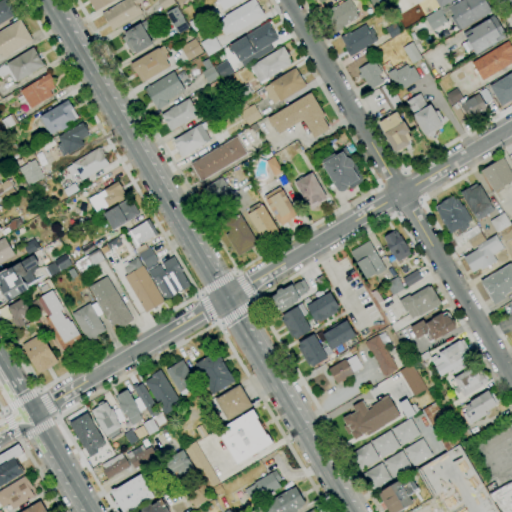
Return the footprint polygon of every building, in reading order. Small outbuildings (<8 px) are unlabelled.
[(0,24),(0,0),(7,0),(16,14),(0,24)] [(114,0),(95,12),(88,0),(114,0)] [(113,30),(109,24),(108,24),(101,14),(124,0),(142,0),(143,1),(137,5),(142,13),(113,30)] [(163,10),(158,0),(173,0),(175,3),(163,10)] [(241,0),(223,11),(216,0),(241,0)] [(225,37),(216,22),(225,17),(225,16),(252,0),(254,0),(264,15),(234,33),(233,32),(225,37)] [(335,33),(329,22),(330,21),(325,12),(334,7),(335,8),(347,0),(351,0),(357,11),(356,12),(359,17),(342,27),(343,29),(335,33)] [(377,12),(369,0),(386,0),(389,4),(377,12)] [(458,30),(451,18),(453,16),(450,10),(442,14),(447,22),(432,30),(425,18),(451,2),(453,6),(462,0),(483,0),(491,12),(461,30),(461,29),(458,30)] [(453,0),(440,8),(435,0),(453,0)] [(178,34),(166,13),(176,7),(189,28),(178,34)] [(210,23),(206,16),(217,10),(221,17),(210,23)] [(476,55),(472,49),(467,52),(462,44),(468,40),(467,39),(466,39),(463,34),(493,16),(506,37),(476,55)] [(194,32),(189,23),(198,17),(204,27),(194,32)] [(0,31),(20,20),(33,41),(4,58),(1,54),(0,54),(0,31)] [(137,54),(135,51),(131,53),(122,38),(126,36),(124,33),(146,20),(150,27),(145,30),(153,44),(137,54)] [(244,67),(241,62),(240,62),(230,46),(268,22),(278,39),(270,44),(273,49),(244,67)] [(391,39),(385,29),(395,23),(401,33),(391,39)] [(350,57),(344,47),(345,46),(340,37),(349,32),(350,33),(365,24),(369,30),(372,28),(375,34),(374,35),(377,40),(373,43),(374,43),(350,57)] [(219,49),(213,35),(200,42),(206,55),(219,49)] [(189,61),(180,47),(195,39),(203,52),(189,61)] [(511,63),(482,81),(472,63),(508,41),(511,47),(511,63)] [(412,64),(402,48),(412,42),(422,58),(412,64)] [(142,82),(137,73),(136,73),(131,64),(159,48),(159,49),(164,46),(168,52),(165,54),(168,58),(166,60),(170,67),(145,81),(142,82)] [(259,83),(250,67),(257,63),(256,63),(283,46),(289,57),(287,58),(291,64),(266,79),(259,83)] [(17,82),(17,81),(14,82),(9,74),(3,77),(2,75),(0,76),(0,67),(5,64),(6,66),(7,65),(6,64),(33,48),(44,66),(17,82)] [(222,80),(214,67),(226,60),(234,72),(222,80)] [(370,90),(363,77),(360,79),(358,75),(360,74),(358,69),(373,60),(378,67),(382,73),(378,75),(381,79),(382,78),(384,81),(370,90)] [(398,92),(387,73),(394,69),(396,71),(407,65),(409,68),(413,66),(420,78),(398,92)] [(208,84),(201,72),(213,66),(219,77),(208,84)] [(274,104),(271,100),(269,100),(266,95),(268,94),(264,88),(270,84),(269,84),(295,68),(306,86),(280,102),(280,100),(274,104)] [(157,110),(144,89),(174,71),(185,90),(167,101),(169,103),(157,110)] [(511,100),(501,107),(489,86),(504,77),(511,72),(511,100)] [(25,112),(17,98),(22,95),(20,91),(49,74),(54,82),(52,83),(55,88),(50,91),(52,96),(25,112)] [(395,153),(384,134),(384,133),(378,123),(393,114),(378,89),(389,82),(407,112),(399,117),(403,122),(404,121),(410,132),(408,133),(411,140),(408,142),(410,144),(403,147),(403,150),(400,152),(397,151),(395,153)] [(239,101),(233,92),(247,84),(252,93),(239,101)] [(450,106),(446,99),(447,98),(445,95),(457,88),(463,98),(450,106)] [(485,103),(479,92),(485,88),(492,99),(485,103)] [(314,138),(303,120),(279,134),(274,126),(272,128),(267,119),(311,92),(325,116),(323,118),(329,129),(314,138)] [(428,138),(427,135),(426,136),(413,115),(414,114),(406,102),(420,94),(428,106),(430,105),(434,112),(437,110),(444,121),(441,122),(443,125),(439,128),(438,130),(435,131),(434,134),(428,138)] [(460,124),(450,107),(465,98),(467,101),(478,94),(488,109),(479,114),(480,116),(476,118),(475,116),(469,120),(460,105),(458,106),(466,120),(460,124)] [(171,131),(161,115),(189,98),(198,115),(171,131)] [(49,135),(39,118),(40,117),(68,100),(78,118),(68,124),(69,126),(61,131),(60,129),(49,135)] [(212,114),(209,109),(218,103),(222,108),(212,114)] [(248,125),(240,112),(254,104),(261,118),(248,125)] [(7,129),(2,120),(12,114),(18,123),(7,129)] [(63,156),(57,146),(61,144),(58,138),(82,123),(89,135),(81,140),(84,145),(68,154),(67,154),(63,156)] [(181,158),(176,148),(177,148),(173,141),(200,124),(210,140),(181,158)] [(201,182),(190,164),(236,136),(247,154),(201,182)] [(342,192),(341,192),(340,192),(339,191),(338,191),(322,164),(323,163),(322,161),(345,147),(362,176),(362,177),(362,178),(362,179),(362,180),(362,181),(361,182),(361,183),(360,183),(360,184),(359,184),(350,189),(348,186),(348,187),(348,188),(347,188),(347,189),(347,190),(346,190),(346,191),(345,191),(344,191),(343,192),(342,192)] [(82,181),(77,173),(71,176),(66,168),(72,165),(71,164),(98,148),(108,164),(82,181)] [(275,176),(266,161),(273,157),(283,172),(275,176)] [(511,180),(493,193),(492,191),(493,191),(482,172),(481,173),(480,172),(503,158),(511,173),(511,180)] [(28,186),(18,169),(35,159),(44,177),(28,186)] [(311,210),(309,206),(308,207),(294,183),(312,172),(326,197),(319,202),(321,204),(311,210)] [(212,207),(202,189),(221,178),(227,187),(229,186),(233,194),(212,207)] [(0,185),(8,180),(15,192),(1,200),(0,198),(0,185)] [(96,212),(88,199),(96,194),(97,195),(104,191),(104,190),(118,181),(126,196),(108,207),(104,209),(104,208),(96,212)] [(68,197),(63,190),(74,183),(79,190),(68,197)] [(477,221),(460,193),(476,183),(478,186),(479,185),(491,205),(490,205),(494,210),(477,221)] [(282,226),(280,223),(279,224),(266,200),(264,196),(280,187),(282,191),(283,190),(297,215),(290,219),(291,220),(282,226)] [(450,234),(436,210),(437,210),(435,207),(452,196),(455,200),(457,198),(462,206),(471,220),(468,222),(468,223),(467,224),(468,227),(461,231),(459,228),(450,234)] [(113,230),(103,214),(130,198),(139,214),(113,230)] [(263,241),(247,215),(250,213),(248,209),(259,202),(261,206),(263,205),(279,232),(263,241)] [(238,257),(225,235),(229,233),(223,223),(240,213),(257,241),(255,242),(257,245),(238,257)] [(497,233),(490,221),(503,213),(510,224),(497,233)] [(146,268),(140,256),(138,257),(134,250),(136,249),(126,233),(146,221),(154,236),(139,245),(140,247),(145,244),(147,249),(150,247),(158,261),(146,268)] [(472,249),(463,234),(476,225),(485,240),(472,249)] [(398,262),(383,237),(395,231),(396,233),(397,232),(399,237),(401,236),(409,250),(408,251),(410,255),(398,262)] [(472,273),(463,258),(478,248),(477,246),(495,235),(503,248),(492,255),(496,261),(481,270),(480,268),(472,273)] [(0,263),(0,239),(4,237),(15,255),(0,263)] [(28,255),(22,246),(34,239),(39,247),(36,249),(37,250),(28,255)] [(366,279),(350,252),(369,241),(386,270),(376,276),(375,274),(366,279)] [(85,255),(80,248),(91,242),(95,249),(85,255)] [(93,267),(94,269),(82,276),(74,263),(98,249),(104,260),(93,267)] [(60,271),(54,261),(65,254),(72,265),(60,271)] [(8,302),(0,289),(0,287),(2,286),(0,282),(0,272),(7,269),(8,270),(33,255),(38,264),(36,265),(38,269),(34,271),(35,273),(32,274),(35,280),(26,285),(29,289),(8,302)] [(146,313),(124,277),(127,275),(123,268),(128,265),(127,263),(137,257),(142,266),(143,266),(164,302),(146,313)] [(166,300),(158,286),(157,287),(148,271),(160,265),(164,272),(166,270),(162,263),(174,257),(183,272),(182,272),(190,286),(179,293),(178,291),(176,292),(177,294),(166,300)] [(49,277),(44,268),(54,262),(60,271),(49,277)] [(494,305),(480,282),(510,264),(511,267),(511,290),(504,295),(506,298),(494,305)] [(407,287),(402,279),(417,270),(422,278),(407,287)] [(319,290),(313,280),(322,275),(328,285),(319,290)] [(120,328),(117,323),(112,327),(97,302),(98,302),(94,297),(88,288),(107,276),(121,301),(122,301),(127,309),(127,310),(133,320),(120,328)] [(392,296),(385,283),(397,277),(404,289),(392,296)] [(281,313),(279,309),(275,312),(271,306),(272,303),(269,298),(276,294),(277,291),(281,288),(284,289),(292,285),(292,286),(299,282),(303,280),(309,290),(305,292),(306,293),(299,297),(301,299),(293,304),(293,305),(281,313)] [(411,319),(407,311),(406,312),(399,301),(409,295),(410,297),(428,287),(428,288),(431,286),(441,303),(420,316),(419,315),(416,317),(416,316),(411,319)] [(67,356),(45,319),(48,317),(44,310),(38,313),(31,302),(52,290),(63,309),(60,311),(65,319),(67,318),(70,322),(72,321),(84,343),(75,348),(76,350),(67,356)] [(378,304),(371,293),(376,290),(383,300),(378,304)] [(320,322),(318,320),(315,322),(306,307),(330,292),(339,308),(336,310),(337,312),(320,322)] [(17,329),(11,318),(13,317),(8,307),(23,298),(30,312),(28,313),(30,315),(22,319),(25,324),(17,329)] [(89,343),(72,314),(90,303),(106,331),(96,336),(97,338),(89,343)] [(296,340),(294,336),(292,338),(281,320),(283,319),(282,316),(297,307),(311,330),(296,340)] [(432,340),(428,334),(425,336),(424,335),(417,339),(410,327),(423,320),(425,324),(432,320),(432,319),(441,313),(442,315),(446,312),(448,313),(451,318),(450,318),(452,321),(453,320),(456,324),(454,325),(456,328),(442,337),(442,336),(435,340),(434,339),(432,340)] [(332,350),(323,335),(346,321),(355,336),(332,350)] [(39,374),(22,345),(41,334),(58,362),(39,374)] [(312,367),(311,364),(308,366),(297,348),(300,346),(298,343),(314,334),(328,358),(312,367)] [(385,377),(384,375),(383,375),(378,368),(380,367),(371,351),(369,352),(365,344),(366,343),(365,342),(377,335),(390,358),(392,357),(393,359),(392,360),(397,370),(385,377)] [(435,367),(436,367),(431,358),(435,355),(437,359),(440,357),(438,353),(459,341),(463,339),(473,357),(461,364),(464,368),(454,373),(452,370),(440,377),(435,367)] [(235,381),(213,394),(195,364),(217,351),(235,381)] [(415,369),(411,361),(427,351),(430,357),(426,359),(428,362),(425,364),(426,366),(422,368),(420,366),(415,369)] [(353,372),(354,374),(337,384),(328,369),(345,359),(346,361),(355,355),(362,367),(353,372)] [(196,383),(179,393),(166,370),(182,360),(196,383)] [(427,389),(414,396),(399,371),(411,364),(427,389)] [(484,375),(486,376),(488,378),(487,381),(488,383),(464,397),(461,392),(458,395),(456,391),(457,390),(456,388),(457,386),(453,379),(477,364),(484,375)] [(182,405),(165,415),(144,382),(152,377),(151,375),(160,370),(182,405)] [(152,419),(132,386),(137,384),(138,386),(142,384),(160,413),(152,419)] [(227,421),(214,400),(239,385),(252,406),(227,421)] [(132,426),(129,420),(128,420),(125,414),(124,415),(118,405),(119,404),(115,398),(118,397),(117,396),(127,390),(138,407),(137,408),(140,413),(139,414),(142,420),(132,426)] [(469,425),(462,415),(465,413),(464,412),(467,410),(464,407),(470,403),(470,402),(488,390),(488,392),(491,390),(499,402),(496,404),(497,405),(486,411),(488,414),(469,425)] [(354,440),(350,433),(348,435),(343,427),(346,425),(342,418),(350,414),(350,415),(355,412),(352,406),(362,400),(368,410),(371,408),(370,406),(381,400),(380,399),(387,394),(400,416),(384,425),(384,426),(364,438),(362,435),(354,440)] [(407,419),(398,404),(406,399),(410,406),(414,404),(419,412),(407,419)] [(109,439),(107,435),(106,436),(91,411),(98,407),(97,404),(103,401),(104,403),(106,402),(111,410),(112,409),(118,418),(116,419),(121,427),(118,429),(120,432),(109,439)] [(448,452),(422,410),(435,402),(460,445),(448,452)] [(443,415),(440,409),(450,403),(454,409),(443,415)] [(237,464),(218,431),(253,410),(258,418),(256,419),(267,436),(268,435),(273,443),(237,464)] [(96,450),(97,453),(89,458),(69,424),(87,413),(106,444),(96,450)] [(401,446),(391,429),(410,418),(420,435),(401,446)] [(201,438),(195,428),(201,425),(207,435),(201,438)] [(460,443),(454,433),(466,426),(472,436),(460,443)] [(130,445),(123,434),(131,429),(138,440),(130,445)] [(381,458),(371,442),(389,430),(399,447),(381,458)] [(413,466),(403,450),(422,438),(432,455),(413,466)] [(208,489),(184,449),(195,443),(218,483),(208,489)] [(360,470),(351,454),(369,443),(379,459),(360,470)] [(0,465),(0,454),(18,444),(24,453),(15,458),(15,457),(0,465)] [(135,469),(129,459),(147,449),(153,458),(135,469)] [(174,482),(162,462),(183,450),(195,470),(174,482)] [(393,478),(383,462),(401,451),(412,467),(393,478)] [(495,511),(459,451),(425,471),(448,511),(446,511),(439,499),(417,511),(495,511)] [(15,458),(24,473),(0,487),(0,465),(15,457),(15,458)] [(108,479),(102,470),(124,457),(130,466),(108,479)] [(372,491),(363,474),(381,463),(391,479),(372,491)] [(252,502),(244,490),(254,484),(254,483),(275,470),(281,479),(277,482),(280,487),(263,498),(262,496),(252,502)] [(129,511),(122,511),(111,491),(115,489),(116,489),(141,474),(154,497),(129,511)] [(13,510),(9,503),(2,507),(0,503),(0,492),(2,491),(1,490),(26,476),(32,487),(33,486),(37,492),(33,494),(35,497),(13,510)] [(397,511),(387,511),(378,495),(382,493),(381,491),(399,480),(402,485),(408,481),(408,482),(413,479),(418,488),(413,491),(414,492),(409,496),(413,503),(397,511)] [(511,511),(502,511),(496,501),(494,502),(489,494),(505,484),(506,484),(507,483),(508,483),(509,482),(510,482),(511,482),(511,511)] [(195,508),(192,504),(191,504),(189,500),(190,499),(187,494),(198,488),(197,486),(202,484),(203,486),(204,485),(207,490),(204,491),(209,501),(195,508)] [(212,497),(209,490),(220,484),(223,491),(212,497)] [(261,511),(259,508),(291,488),(291,489),(295,487),(305,504),(302,506),(302,507),(296,511),(261,511)] [(140,511),(157,503),(156,502),(161,499),(165,506),(162,507),(163,509),(166,507),(169,511),(140,511)] [(21,511),(40,501),(46,511),(21,511)]
